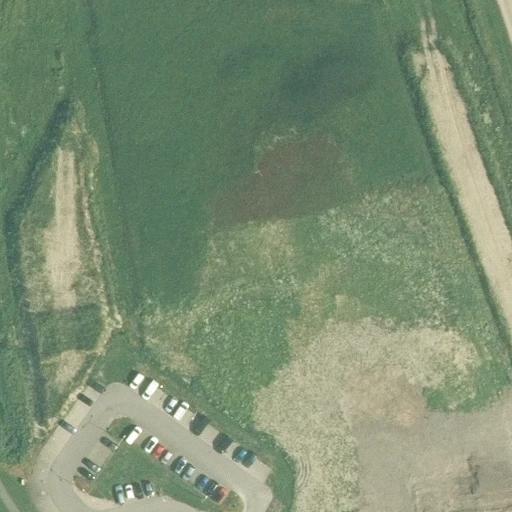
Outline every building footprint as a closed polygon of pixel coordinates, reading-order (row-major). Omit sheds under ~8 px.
[(358,0),(287,0),(292,11),(306,52),(369,29),(358,0)] [(223,8),(203,9),(208,35),(231,31),(223,8)] [(203,9),(187,10),(192,38),(208,35),(203,9)] [(171,10),(154,11),(160,44),(176,41),(171,10)] [(187,10),(171,10),(176,41),(192,38),(187,10)] [(154,11),(138,12),(144,47),(160,44),(154,11)] [(138,12),(122,13),(128,50),(144,47),(138,12)] [(122,13),(91,15),(98,55),(128,50),(122,13)] [(369,29),(306,52),(322,98),(385,74),(369,29)] [(231,31),(208,35),(213,69),(242,64),(231,31)] [(208,35),(192,38),(198,71),(213,69),(208,35)] [(192,38),(176,41),(182,74),(198,71),(192,38)] [(176,41),(160,44),(166,77),(182,74),(176,41)] [(160,44),(144,47),(150,79),(166,77),(160,44)] [(144,47),(128,50),(134,82),(150,79),(144,47)] [(128,50),(98,55),(104,87),(134,82),(128,50)] [(385,74),(322,98),(338,143),(401,120),(385,74)] [(401,120),(338,143),(354,189),(418,167),(401,120)] [(264,125),(244,128),(251,162),(276,158),(264,125)] [(244,128),(225,132),(231,166),(251,162),(244,128)] [(225,132),(205,135),(212,169),(231,166),(225,132)] [(205,135),(176,140),(182,175),(212,169),(205,135)] [(176,140),(146,145),(152,180),(182,175),(176,140)] [(146,145),(116,150),(122,186),(152,180),(146,145)] [(276,158),(251,162),(258,198),(288,192),(276,158)] [(251,162),(231,166),(237,201),(258,198),(251,162)] [(231,166),(212,169),(218,205),(237,201),(231,166)] [(212,169),(182,175),(188,210),(218,205),(212,169)] [(182,175),(152,180),(159,216),(188,210),(182,175)] [(152,180),(122,186),(128,221),(159,216),(152,180)] [(427,194),(363,217),(380,264),(444,241),(427,194)] [(444,241),(380,264),(396,309),(460,286),(444,241)] [(309,253),(287,257),(294,293),(322,288),(309,253)] [(287,257),(268,261),(274,296),(294,293),(287,257)] [(268,261),(248,264),(255,300),(274,296),(268,261)] [(248,264),(228,268),(235,303),(255,300),(248,264)] [(228,268),(199,274),(205,308),(235,303),(228,268)] [(199,274),(169,279),(175,314),(205,308),(199,274)] [(169,279),(140,284),(146,319),(175,314),(169,279)] [(460,286),(396,309),(412,355),(476,332),(460,286)] [(322,288),(294,293),(300,328),(334,322),(322,288)] [(294,293),(274,296),(280,331),(300,328),(294,293)] [(274,296),(255,300),(261,334),(280,331),(274,296)] [(255,300),(235,303),(241,338),(261,334),(255,300)] [(235,303),(205,308),(212,343),(241,338),(235,303)] [(205,308),(175,314),(182,348),(212,343),(205,308)] [(175,314),(146,319),(152,353),(182,348),(175,314)] [(476,332),(412,355),(429,401),(496,386),(476,332)] [(356,384),(322,390),(328,425),(368,415),(356,384)] [(322,390),(302,393),(308,429),(328,425),(322,390)] [(302,393),(283,397),(289,433),(308,429),(302,393)] [(283,397),(253,402),(259,440),(289,433),(283,397)] [(253,402),(223,407),(230,447),(259,440),(253,402)] [(223,407),(193,412),(200,453),(230,447),(223,407)] [(193,412),(164,417),(171,460),(200,453),(193,412)]
